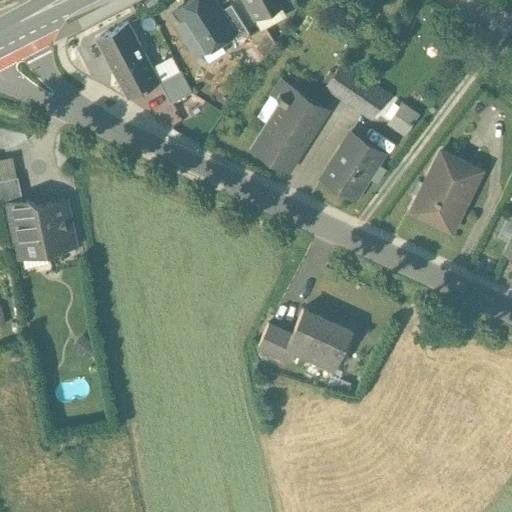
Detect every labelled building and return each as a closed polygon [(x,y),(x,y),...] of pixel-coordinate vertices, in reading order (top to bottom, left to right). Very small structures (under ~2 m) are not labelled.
[(238,30),(217,0),(188,0),(177,8),(205,51),(238,30)] [(245,0),(254,16),(283,0),(245,0)] [(160,80),(128,21),(95,38),(127,98),(159,81),(160,81),(160,80)] [(264,24),(250,33),(265,56),(276,41),(264,24)] [(341,62),(324,86),(347,102),(364,78),(341,62)] [(180,69),(160,80),(160,81),(159,81),(170,102),(192,91),(180,69)] [(387,94),(364,78),(347,102),(371,118),(387,94)] [(292,88),(255,146),(286,166),(323,108),(292,88)] [(401,103),(388,122),(404,134),(418,114),(401,103)] [(384,152),(351,130),(321,176),(354,198),(384,152)] [(466,164),(438,149),(419,186),(426,190),(415,212),(448,228),(461,202),(449,196),(466,164)] [(12,156),(0,158),(0,179),(16,176),(12,156)] [(0,179),(0,204),(8,203),(8,202),(22,199),(18,176),(16,176),(0,179)] [(28,199),(23,200),(22,199),(8,202),(8,203),(19,256),(47,250),(47,248),(38,205),(37,205),(28,199)] [(65,199),(38,205),(47,248),(74,243),(65,199)] [(352,334),(305,309),(292,335),(286,346),(298,353),(333,371),(352,334)] [(292,335),(270,324),(259,346),(293,363),(298,353),(286,346),(292,335)] [(96,347),(85,338),(76,350),(88,358),(96,347)]
